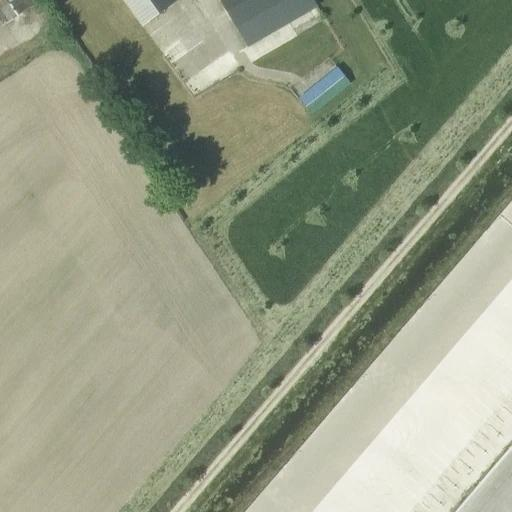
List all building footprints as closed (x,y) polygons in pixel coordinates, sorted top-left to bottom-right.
[(0,0),(0,10),(9,23),(27,12),(25,10),(35,3),(32,0),(0,0)] [(175,0),(122,0),(142,26),(176,1),(175,0)] [(316,6),(312,0),(223,0),(221,2),(247,46),(288,22),(316,6)] [(337,66),(298,99),(311,115),(351,83),(337,66)] [(511,511),(511,442),(452,511),(511,511)]
